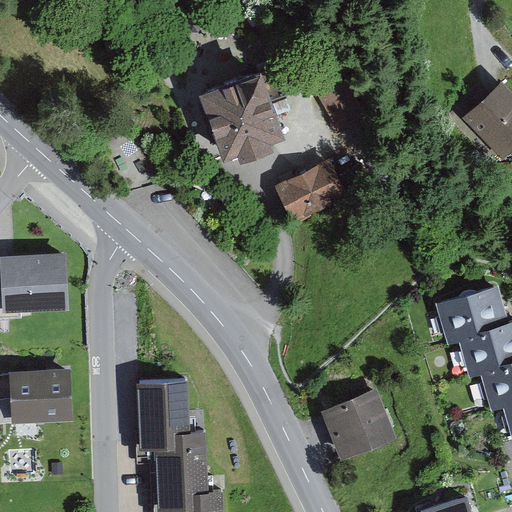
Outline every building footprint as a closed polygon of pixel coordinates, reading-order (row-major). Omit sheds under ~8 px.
[(261,59),(200,82),(228,155),(288,132),(261,59)] [(508,151),(511,147),(511,88),(500,77),(467,111),(508,151)] [(336,79),(311,93),(334,132),(358,118),(336,79)] [(344,189),(327,155),(280,179),(297,213),(344,189)] [(73,304),(70,249),(4,252),(6,295),(0,295),(0,331),(15,331),(13,307),(73,304)] [(508,322),(497,286),(437,304),(449,345),(459,342),(458,337),(508,322)] [(511,359),(511,320),(508,322),(458,337),(459,342),(471,379),(482,376),(480,369),(511,359)] [(511,398),(511,359),(480,369),(482,376),(493,412),(506,408),(504,400),(511,398)] [(69,364),(9,366),(10,419),(70,417),(69,364)] [(186,381),(131,383),(133,446),(152,444),(167,444),(167,431),(187,431),(186,381)] [(380,390),(322,410),(339,457),(396,437),(380,390)] [(167,444),(152,444),(154,508),(170,507),(187,507),(186,492),(212,492),(209,429),(187,431),(167,431),(167,444)] [(187,507),(170,507),(170,511),(226,511),(226,491),(212,492),(186,492),(187,507)] [(420,505),(422,511),(476,511),(471,491),(420,505)]
